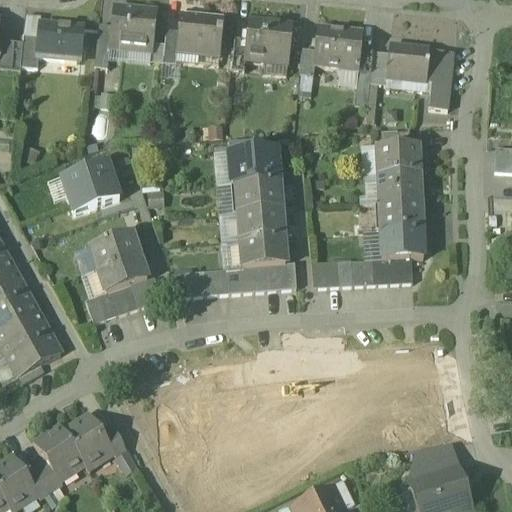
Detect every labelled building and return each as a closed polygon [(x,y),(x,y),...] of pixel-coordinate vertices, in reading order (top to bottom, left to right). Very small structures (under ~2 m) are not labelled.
[(112,51),(151,55),(151,48),(155,17),(113,12),(111,31),(111,34),(113,34),(112,51)] [(176,55),(219,59),(219,57),(214,57),(215,42),(221,42),(221,38),(219,38),(220,24),(222,24),(223,23),(178,18),(176,36),(175,55),(176,55)] [(244,66),(262,68),(262,64),(287,66),(291,30),(247,25),(245,46),(243,66),(244,66)] [(76,67),(78,67),(82,33),(39,29),(39,31),(44,32),(43,43),(38,42),(36,64),(38,64),(63,66),(64,60),(76,61),(76,67)] [(94,73),(106,74),(107,66),(108,50),(112,51),(113,34),(111,34),(111,31),(98,30),(94,73)] [(357,77),(358,77),(360,56),(362,38),(316,33),(313,56),(312,70),(314,70),(338,73),(338,75),(357,77)] [(162,69),(174,70),(175,67),(176,55),(175,55),(176,36),(165,35),(163,49),(162,69)] [(22,41),(22,49),(19,73),(37,75),(38,64),(36,64),(38,42),(22,41)] [(230,75),(243,77),(244,66),(243,66),(245,46),(233,45),(230,75)] [(0,75),(19,78),(19,73),(22,49),(0,46),(0,75)] [(163,49),(151,48),(151,55),(149,68),(162,69),(163,49)] [(108,50),(107,66),(149,70),(149,68),(151,55),(112,51),(108,50)] [(402,86),(426,88),(427,70),(426,70),(427,55),(388,51),(387,59),(385,79),(387,79),(402,81),(402,86)] [(299,81),(313,82),(314,70),(312,70),(313,56),(302,54),(299,81)] [(175,67),(179,68),(218,71),(219,59),(176,55),(175,67)] [(451,58),(427,55),(426,70),(427,70),(426,88),(430,89),(427,116),(445,118),(451,58)] [(387,59),(372,57),(360,56),(358,77),(357,77),(356,86),(368,88),(368,90),(386,92),(387,79),(385,79),(387,59)] [(179,68),(175,67),(174,70),(162,69),(161,83),(177,85),(179,68)] [(91,100),(90,113),(111,115),(113,99),(100,98),(99,101),(91,100)] [(207,131),(208,146),(221,145),(220,131),(207,131)] [(263,143),(247,144),(248,157),(263,156),(263,143)] [(228,158),(248,157),(247,144),(227,145),(228,158)] [(149,150),(131,150),(132,167),(150,166),(149,150)] [(376,153),(377,182),(418,179),(417,151),(376,153)] [(38,157),(26,152),(21,166),(33,170),(38,157)] [(511,154),(495,153),(493,177),(511,178),(511,154)] [(231,191),(235,191),(277,187),(274,155),(263,156),(248,157),(228,158),(231,191)] [(215,192),(231,191),(228,158),(212,160),(215,192)] [(129,163),(118,167),(123,182),(135,178),(129,163)] [(105,168),(60,183),(67,202),(73,220),(118,205),(105,168)] [(377,182),(379,210),(419,208),(418,179),(377,182)] [(67,202),(60,183),(47,187),(53,207),(67,202)] [(235,191),(237,219),(279,215),(277,187),(235,191)] [(231,191),(215,192),(217,220),(237,219),(235,191),(231,191)] [(162,197),(146,198),(147,215),(163,214),(162,197)] [(375,238),(380,238),(421,235),(419,208),(379,210),(379,224),(374,225),(375,238)] [(237,219),(240,247),(282,243),(279,215),(237,219)] [(109,222),(113,240),(134,235),(130,217),(109,222)] [(237,219),(217,220),(219,248),(240,247),(237,219)] [(422,264),(421,235),(380,238),(381,266),(386,266),(398,265),(410,265),(422,264)] [(89,253),(97,277),(138,263),(130,239),(89,253)] [(284,272),(282,243),(240,247),(242,275),(250,275),(262,274),(274,273),(284,272)] [(240,247),(219,248),(222,277),(226,276),(238,276),(242,275),(240,247)] [(97,277),(89,253),(73,259),(81,282),(97,277)] [(0,285),(13,279),(2,258),(0,258),(0,285)] [(146,287),(138,263),(97,277),(105,301),(107,300),(119,296),(130,292),(141,288),(146,287)] [(387,290),(399,289),(398,265),(386,266),(387,290)] [(410,265),(398,265),(399,289),(411,289),(410,265)] [(375,291),(387,290),(386,266),(381,266),(374,267),(375,291)] [(351,292),(363,291),(362,267),(350,268),(351,292)] [(363,291),(375,291),(374,267),(362,267),(363,291)] [(312,294),(339,292),(338,268),(310,269),(312,294)] [(339,292),(351,292),(350,268),(338,268),(339,292)] [(284,272),(274,273),(276,297),(295,295),(293,271),(284,272)] [(264,298),(276,297),(274,273),(262,274),(264,298)] [(252,299),(264,298),(262,274),(250,275),(252,299)] [(240,300),(252,299),(250,275),(242,275),(238,276),(240,300)] [(216,301),(228,300),(226,276),(222,277),(214,277),(216,301)] [(228,300),(240,300),(238,276),(226,276),(228,300)] [(105,301),(97,277),(81,282),(79,283),(88,307),(96,304),(105,301)] [(204,302),(216,301),(214,277),(202,278),(204,302)] [(178,305),(204,302),(202,278),(170,281),(178,305)] [(0,312),(25,299),(13,279),(0,285),(0,312)] [(146,287),(141,288),(149,311),(161,307),(153,284),(146,287)] [(138,315),(149,311),(141,288),(130,292),(138,315)] [(127,319),(138,315),(130,292),(119,296),(127,319)] [(115,323),(127,319),(119,296),(107,300),(115,323)] [(0,339),(36,320),(25,299),(0,312),(0,339)] [(104,327),(115,323),(107,300),(105,301),(96,304),(104,327)] [(92,331),(104,327),(96,304),(88,307),(85,308),(92,331)] [(48,340),(36,320),(0,339),(0,351),(6,363),(48,340)] [(59,362),(48,340),(6,363),(18,384),(59,362)] [(364,359),(367,421),(434,417),(431,356),(364,359)] [(6,363),(0,366),(0,388),(2,393),(18,384),(6,363)] [(341,382),(273,385),(276,447),(344,443),(341,382)] [(250,405),(161,408),(163,468),(252,466),(250,405)] [(88,421),(62,438),(83,470),(86,475),(111,459),(113,458),(100,438),(88,421)] [(111,459),(114,463),(125,456),(111,431),(100,438),(113,458),(111,459)] [(58,486),(83,470),(62,438),(59,433),(33,450),(44,467),(57,487),(58,486)] [(368,448),(371,464),(407,458),(404,442),(368,448)] [(417,455),(426,482),(454,473),(447,450),(417,455)] [(12,463),(0,471),(0,500),(7,511),(17,511),(35,500),(36,500),(24,480),(12,463)] [(44,467),(34,474),(49,497),(60,490),(58,486),(57,487),(44,467)] [(414,486),(422,511),(467,511),(454,473),(426,482),(414,486)] [(38,504),(49,497),(34,474),(24,480),(36,500),(35,500),(38,504)] [(261,494),(268,508),(300,492),(293,478),(261,494)] [(340,488),(331,492),(340,511),(349,508),(350,507),(340,488)] [(340,511),(331,492),(291,511),(340,511)]
